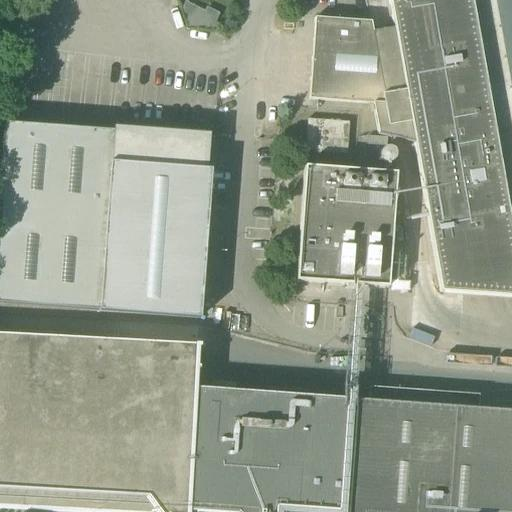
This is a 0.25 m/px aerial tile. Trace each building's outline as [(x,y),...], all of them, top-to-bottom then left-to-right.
[(412,139),(422,196),(431,243),(432,249),(439,293),(511,298),(511,0),(387,0),(392,31),(372,35),(370,23),(313,19),(307,100),(372,105),(377,134),(412,139)] [(203,13),(184,3),(181,10),(188,29),(211,31),(218,15),(205,9),(203,13)] [(344,155),(347,124),(306,121),(304,152),(344,155)] [(200,140),(2,125),(0,144),(0,305),(196,319),(207,171),(198,171),(200,140)] [(386,165),(388,165),(389,164),(390,164),(391,163),(392,162),(393,161),(394,159),(394,158),(394,157),(394,155),(394,154),(393,153),(392,152),(391,151),(390,150),(389,149),(388,149),(386,149),(385,149),(383,149),(382,150),(381,151),(380,152),(379,153),(379,154),(378,156),(378,157),(378,158),(379,159),(379,160),(380,161),(381,162),(381,163),(382,164),(384,164),(385,165),(386,165)] [(386,289),(394,175),(302,168),(294,283),(386,289)] [(316,298),(317,314),(344,312),(343,296),(316,298)] [(0,508),(65,511),(511,511),(511,413),(419,406),(420,393),(368,389),(367,403),(194,390),(196,346),(0,336),(0,508)]
